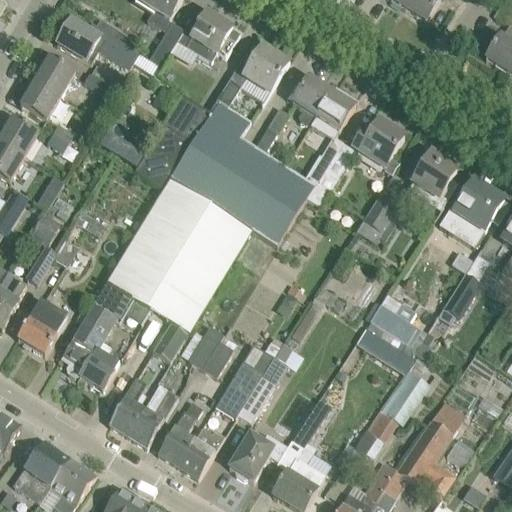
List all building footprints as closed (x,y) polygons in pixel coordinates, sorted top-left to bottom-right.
[(161,72),(165,65),(177,46),(184,35),(172,28),(171,29),(167,27),(169,24),(169,25),(183,2),(179,0),(137,0),(135,4),(153,15),(147,26),(166,37),(149,65),(161,72)] [(382,0),(404,13),(411,0),(382,0)] [(426,27),(441,3),(436,0),(411,0),(404,13),(426,27)] [(193,41),(184,35),(177,46),(211,67),(217,58),(225,63),(235,48),(240,39),(232,34),(232,33),(207,17),(193,41)] [(127,51),(132,43),(100,24),(96,30),(96,31),(94,29),(93,30),(127,51)] [(90,36),(71,25),(57,49),(92,70),(100,58),(128,76),(139,58),(127,51),(93,30),(90,36)] [(511,71),(511,47),(501,40),(485,64),(508,78),(511,71)] [(209,116),(191,147),(193,147),(170,184),(171,185),(251,235),(276,251),(304,205),(306,206),(315,191),(304,185),(239,144),(250,126),(228,112),(246,84),(269,99),(290,67),(289,66),(290,65),(276,56),(276,58),(274,57),(273,59),(263,52),(254,66),(246,61),(247,60),(246,59),(222,97),(221,96),(209,116)] [(75,79),(52,65),(49,63),(35,87),(61,102),(75,79)] [(114,105),(119,95),(88,77),(82,87),(114,105)] [(311,129),(332,96),(309,82),(292,109),(300,115),(297,120),(297,124),(298,126),(304,130),(308,131),(311,129)] [(61,102),(35,87),(21,110),(54,130),(69,107),(61,102)] [(154,106),(171,117),(182,99),(165,89),(154,106)] [(332,96),(311,129),(334,145),(358,106),(344,97),(341,102),(332,96)] [(209,116),(182,99),(171,117),(164,130),(191,147),(209,116)] [(277,113),(256,148),(266,155),(288,120),(277,113)] [(12,124),(0,144),(0,148),(24,163),(38,140),(12,124)] [(372,139),(365,134),(352,154),(384,174),(404,142),(380,126),(372,139)] [(57,129),(51,138),(67,148),(73,139),(57,129)] [(61,158),(67,148),(51,138),(45,148),(61,158)] [(329,145),(304,185),(315,191),(336,156),(339,151),(329,145)] [(24,163),(0,148),(0,181),(10,187),(24,163)] [(336,156),(315,191),(306,206),(318,214),(349,164),(336,156)] [(450,185),(456,175),(431,159),(404,201),(415,208),(418,202),(441,216),(447,206),(458,189),(450,185)] [(109,291),(133,306),(171,327),(189,338),(190,338),(251,235),(171,185),(107,290),(109,291)] [(504,206),(474,186),(455,216),(485,236),(491,226),(497,229),(510,209),(504,206)] [(0,244),(1,245),(27,205),(11,196),(5,207),(0,215),(0,244)] [(381,197),(356,236),(383,252),(391,239),(394,241),(400,232),(389,225),(399,209),(381,197)] [(60,229),(45,219),(31,242),(46,251),(60,229)] [(511,226),(501,245),(511,252),(511,257),(500,277),(511,284),(511,226)] [(63,243),(54,258),(51,263),(77,278),(88,259),(63,243)] [(453,268),(468,277),(483,253),(468,244),(453,268)] [(35,289),(51,263),(54,258),(42,251),(23,282),(35,289)] [(0,273),(0,292),(9,279),(0,273)] [(464,279),(441,314),(457,324),(480,289),(464,279)] [(0,333),(2,334),(27,293),(17,287),(8,300),(0,295),(0,333)] [(119,329),(133,306),(109,291),(63,363),(71,368),(67,374),(68,378),(75,382),(79,381),(80,382),(92,361),(89,359),(91,355),(95,357),(96,355),(114,326),(119,329)] [(40,306),(17,344),(45,361),(68,323),(40,306)] [(381,310),(370,327),(410,352),(421,335),(409,328),(416,318),(401,309),(395,319),(381,310)] [(421,326),(428,330),(432,323),(425,319),(421,326)] [(170,368),(189,338),(171,327),(153,357),(170,368)] [(209,333),(189,366),(203,375),(219,348),(223,341),(209,333)] [(233,356),(219,348),(203,375),(217,383),(233,356)] [(275,364),(236,425),(238,426),(241,423),(252,429),(276,391),(288,373),(283,369),(292,355),(284,349),(275,364)] [(119,369),(96,355),(95,357),(91,355),(89,359),(92,361),(80,382),(103,396),(119,369)] [(246,369),(219,415),(236,425),(275,364),(264,357),(254,373),(246,369)] [(405,373),(354,452),(366,460),(377,443),(385,448),(397,428),(402,431),(430,389),(405,373)] [(109,430),(128,442),(144,415),(136,410),(148,391),(136,384),(124,403),(125,404),(109,430)] [(159,391),(144,415),(128,442),(147,453),(178,402),(159,391)] [(319,404),(292,447),(302,454),(330,411),(319,404)] [(158,459),(178,472),(194,445),(186,440),(202,414),(191,407),(184,418),(158,459)] [(22,431),(0,417),(0,462),(3,458),(4,459),(22,431)] [(396,476),(396,477),(408,485),(419,492),(426,482),(436,467),(453,442),(431,427),(430,426),(396,476)] [(195,445),(194,445),(178,472),(199,485),(216,457),(217,458),(227,441),(216,435),(214,439),(204,432),(195,445)] [(269,462),(278,467),(287,452),(267,440),(263,447),(250,439),(229,473),(235,477),(236,481),(243,485),(247,484),(253,488),(269,462)] [(38,509),(50,493),(71,464),(45,445),(12,491),(38,509)] [(511,455),(493,483),(511,496),(511,455)] [(295,463),(273,500),(292,511),(307,511),(317,495),(326,482),(295,463)] [(75,511),(97,481),(71,464),(50,493),(61,501),(53,511),(75,511)] [(388,488),(373,511),(391,511),(408,485),(396,477),(388,488)] [(348,501),(341,511),(373,511),(388,488),(376,481),(365,498),(363,501),(365,502),(361,508),(348,501)] [(121,493),(108,511),(148,511),(150,511),(121,493)]
